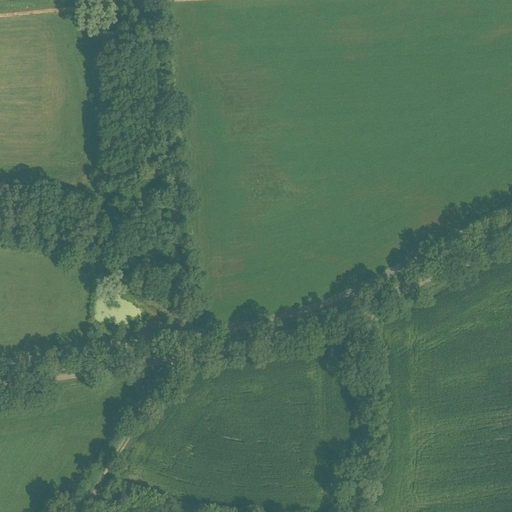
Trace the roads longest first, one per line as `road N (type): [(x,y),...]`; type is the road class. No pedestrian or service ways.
road 1 (secondary): [(0,384),(297,335),(511,232)]
road 2 (track): [(87,505),(180,356)]
